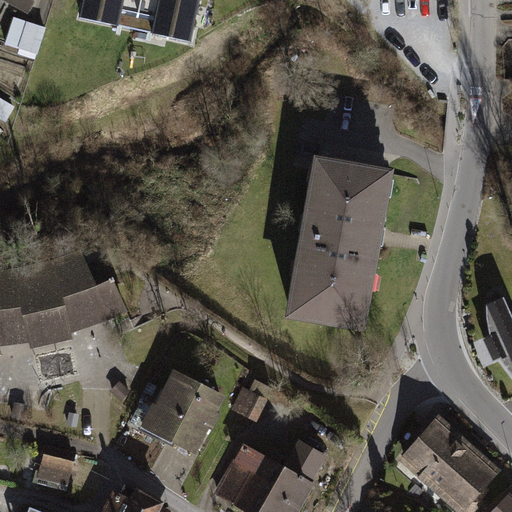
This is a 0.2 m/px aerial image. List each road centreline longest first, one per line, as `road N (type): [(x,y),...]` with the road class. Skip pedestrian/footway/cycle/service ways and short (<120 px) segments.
road 1 (residential): [(477,0),(473,178),(439,327),(453,372)]
road 2 (residential): [(453,372),(405,400),(351,511)]
